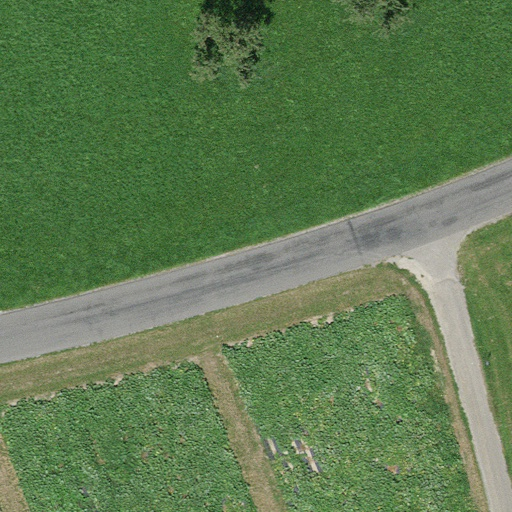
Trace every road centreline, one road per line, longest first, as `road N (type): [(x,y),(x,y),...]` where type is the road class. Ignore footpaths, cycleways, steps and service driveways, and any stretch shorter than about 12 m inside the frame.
road 1 (unclassified): [(511,185),(430,223),(254,279),(0,339)]
road 2 (track): [(430,223),(498,511)]
